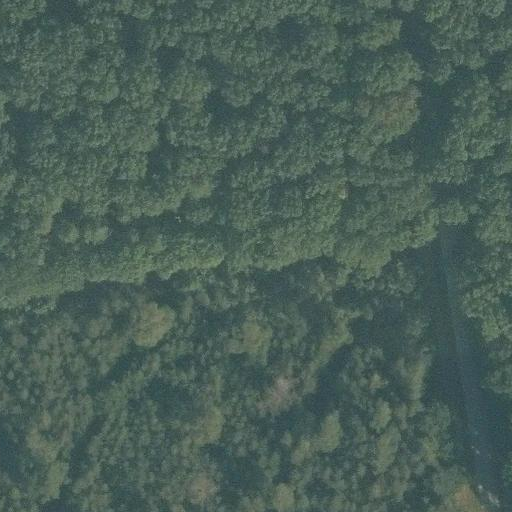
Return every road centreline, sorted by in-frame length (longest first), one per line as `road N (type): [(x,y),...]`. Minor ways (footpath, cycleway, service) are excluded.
road 1 (track): [(425,207),(0,267)]
road 2 (unclassified): [(444,204),(492,511)]
road 3 (unclassified): [(412,0),(444,204)]
